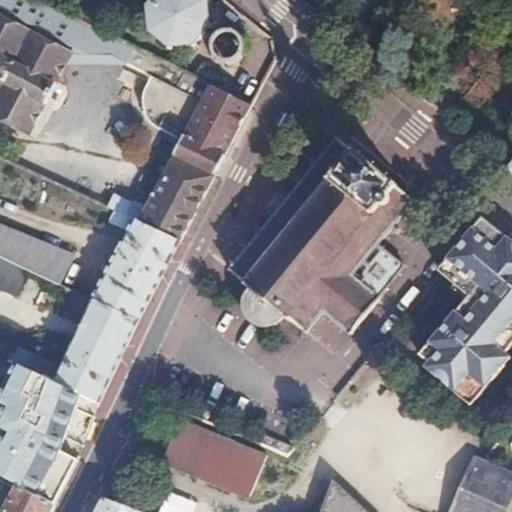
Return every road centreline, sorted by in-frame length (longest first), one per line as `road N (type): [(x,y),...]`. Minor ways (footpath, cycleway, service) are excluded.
road 1 (residential): [(68,511),(174,290),(325,44)]
road 2 (tertiary): [(325,44),(511,200)]
road 3 (unknown): [(298,418),(394,471),(450,460)]
